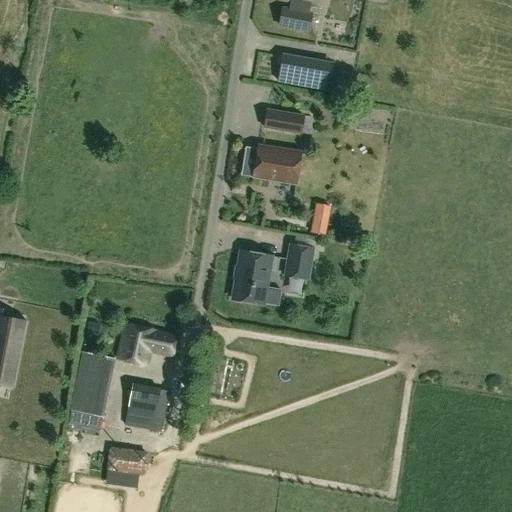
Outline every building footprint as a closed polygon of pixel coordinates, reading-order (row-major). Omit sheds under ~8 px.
[(319,0),(285,0),(291,1),(289,10),(282,9),(279,24),(308,30),(311,14),(308,14),(310,5),(319,6),(319,0)] [(316,59),(311,86),(327,89),(332,62),(316,59)] [(300,134),(300,133),(308,134),(310,117),(304,116),(304,115),(266,108),(263,127),(300,134)] [(241,174),(252,176),(252,177),(295,184),(300,152),(258,145),(257,149),(245,147),(241,174)] [(288,243),(282,276),(308,280),(313,247),(288,243)] [(271,256),(239,251),(231,298),(263,303),(271,256)] [(0,315),(0,387),(10,390),(25,321),(0,315)] [(85,331),(98,334),(100,323),(88,321),(85,331)] [(172,356),(176,336),(155,332),(155,331),(123,325),(117,357),(147,363),(149,351),(172,356)] [(81,351),(69,410),(102,417),(114,358),(81,351)] [(161,432),(168,391),(132,384),(124,426),(161,432)] [(147,452),(109,447),(106,470),(144,475),(147,452)]
